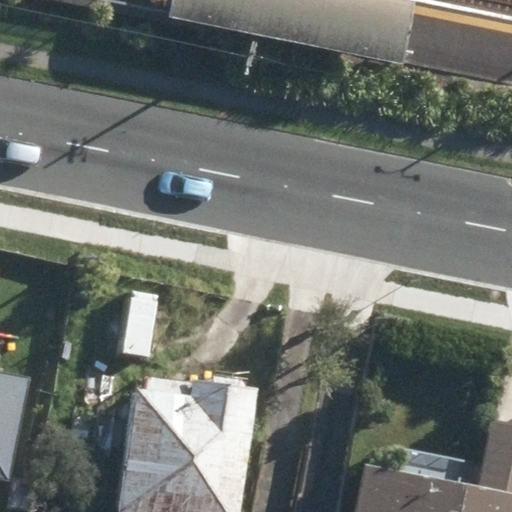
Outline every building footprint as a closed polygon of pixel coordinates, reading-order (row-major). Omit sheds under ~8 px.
[(230,48),(374,78),(378,56),(387,17),(301,0),(148,0),(143,31),(230,48)] [(130,356),(157,361),(169,300),(142,294),(130,356)] [(0,481),(9,484),(30,384),(0,376),(0,481)] [(120,511),(242,511),(259,396),(147,381),(146,394),(138,394),(120,511)] [(478,492),(367,469),(358,511),(511,511),(511,429),(491,425),(478,492)] [(80,505),(101,508),(105,481),(83,479),(80,505)]
